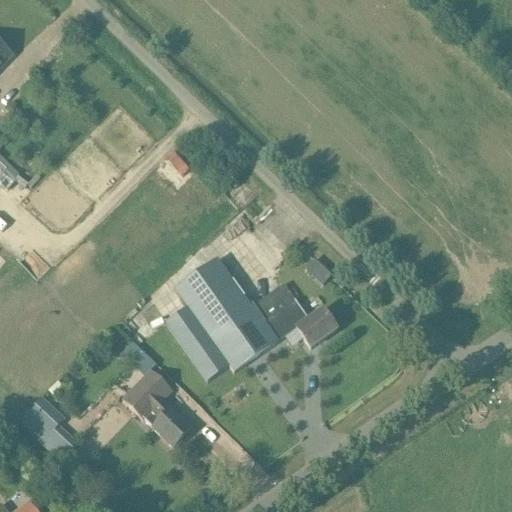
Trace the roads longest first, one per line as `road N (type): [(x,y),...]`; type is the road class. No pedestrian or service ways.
road 1 (unclassified): [(461,369),(82,0)]
road 2 (tertiary): [(257,511),(461,369)]
